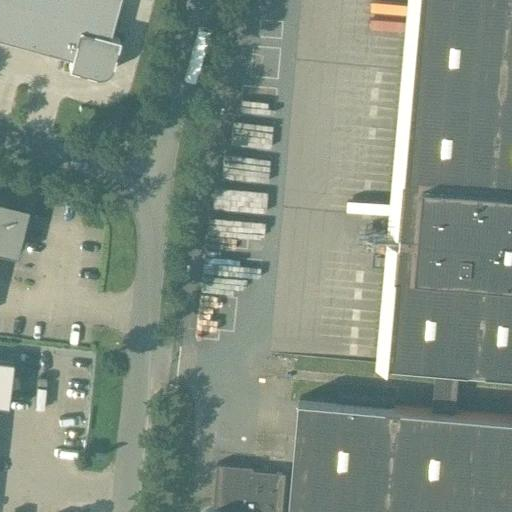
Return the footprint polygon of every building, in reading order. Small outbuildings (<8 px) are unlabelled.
[(109,70),(112,65),(119,39),(109,36),(118,0),(0,0),(0,38),(71,58),(68,68),(94,75),(100,75),(105,74),(109,70)] [(231,87),(249,93),(261,57),(243,51),(231,87)] [(0,251),(15,255),(22,230),(16,229),(20,212),(3,207),(4,201),(0,199),(0,251)] [(0,403),(7,404),(12,360),(0,358),(0,403)] [(247,511),(281,511),(285,471),(253,468),(253,465),(217,462),(213,505),(248,508),(247,511)]
